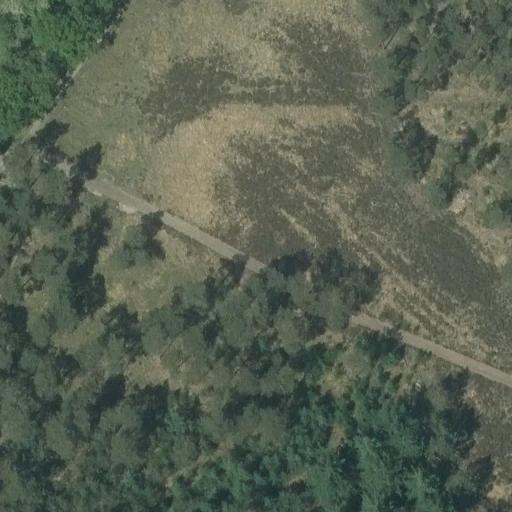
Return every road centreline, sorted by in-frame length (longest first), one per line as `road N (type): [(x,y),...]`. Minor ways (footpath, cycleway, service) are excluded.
road 1 (track): [(26,139),(204,241),(511,386)]
road 2 (track): [(0,175),(134,0)]
